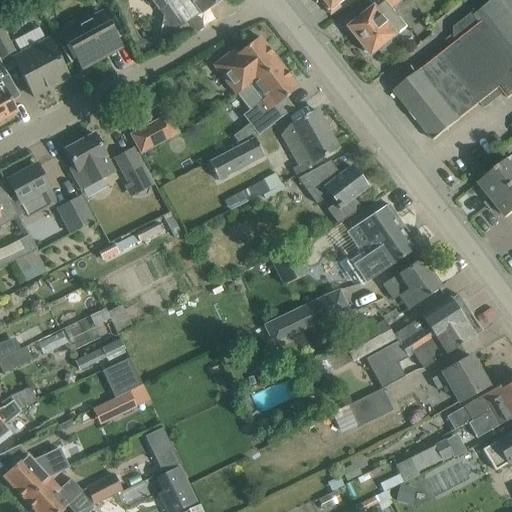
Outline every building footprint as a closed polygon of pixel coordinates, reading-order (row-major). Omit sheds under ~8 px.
[(169,0),(185,23),(219,0),(169,0)] [(323,0),(332,11),(339,5),(344,0),(323,0)] [(402,0),(368,0),(375,8),(349,28),(372,56),(407,28),(392,9),(395,7),(398,11),(405,6),(401,1),(402,0)] [(456,41),(393,91),(407,109),(408,108),(432,137),(431,138),(433,141),(459,120),(458,120),(480,103),(485,108),(503,94),(507,99),(511,95),(511,0),(492,0),(475,14),(473,12),(453,27),(453,37),(456,41)] [(63,35),(68,46),(61,50),(69,64),(76,61),(81,68),(98,59),(97,57),(117,47),(118,48),(119,47),(101,15),(63,35)] [(0,59),(14,52),(2,29),(0,29),(0,59)] [(238,94),(278,63),(258,38),(237,54),(234,50),(222,59),(224,61),(215,67),(236,94),(237,93),(238,94)] [(68,80),(59,62),(47,39),(11,58),(24,81),(33,98),(68,80)] [(0,121),(16,112),(9,100),(13,97),(4,81),(9,79),(0,63),(0,121)] [(278,63),(238,94),(250,109),(241,117),(257,136),(265,130),(281,118),(273,107),(297,88),(278,63)] [(142,108),(124,118),(131,130),(149,121),(142,108)] [(289,126),(279,136),(297,167),(291,170),(296,180),(324,165),(320,159),(337,150),(315,111),(298,121),(289,126)] [(178,135),(167,114),(128,135),(139,155),(178,135)] [(64,150),(74,167),(69,170),(80,189),(113,172),(93,135),(64,150)] [(218,182),(264,158),(254,140),(208,164),(218,182)] [(130,184),(143,177),(129,151),(116,158),(130,184)] [(511,156),(478,183),(506,219),(511,213),(511,156)] [(324,165),(296,180),(309,199),(311,202),(316,198),(318,201),(327,194),(335,203),(347,218),(361,210),(353,199),(367,188),(350,167),(339,175),(333,180),(324,166),(330,163),(330,162),(324,165)] [(47,189),(35,166),(7,181),(15,196),(9,200),(17,216),(24,212),(27,218),(28,218),(25,212),(41,203),(44,209),(55,203),(47,189)] [(80,198),(57,211),(70,234),(93,222),(80,198)] [(9,200),(0,204),(0,227),(18,217),(17,216),(9,200)] [(362,259),(351,266),(363,285),(417,248),(410,238),(407,240),(405,236),(408,235),(400,223),(395,224),(393,221),(396,217),(388,205),(345,234),(362,259)] [(156,223),(134,234),(139,243),(160,232),(156,223)] [(24,256),(34,251),(27,236),(17,241),(24,256)] [(97,253),(101,261),(117,253),(113,245),(97,253)] [(306,274),(294,248),(269,260),(281,286),(306,274)] [(420,259),(404,270),(381,286),(391,301),(397,297),(407,311),(441,287),(420,259)] [(323,296),(262,325),(272,345),(349,309),(339,290),(323,296)] [(449,299),(420,317),(394,334),(398,341),(365,360),(381,389),(404,377),(397,364),(411,356),(422,370),(444,354),(445,356),(474,337),(473,335),(476,328),(456,297),(450,301),(449,299)] [(121,306),(107,312),(116,331),(130,324),(121,306)] [(104,309),(88,317),(93,327),(109,319),(115,332),(116,331),(107,312),(106,313),(104,309)] [(351,340),(324,354),(307,362),(310,369),(320,364),(327,376),(334,372),(393,339),(383,322),(365,332),(363,329),(349,336),(351,340)] [(79,369),(127,353),(123,342),(75,358),(79,369)] [(25,347),(0,359),(0,369),(2,374),(31,360),(25,347)] [(103,369),(115,398),(93,407),(100,425),(151,404),(132,357),(103,369)] [(470,357),(431,380),(436,390),(446,385),(457,404),(486,387),(470,357)] [(463,407),(448,416),(455,429),(467,423),(468,424),(471,422),(511,398),(511,382),(505,387),(503,384),(486,394),(478,399),(463,407)] [(0,402),(0,405),(1,407),(11,398),(20,409),(36,401),(30,387),(10,396),(0,402)] [(392,411),(382,389),(330,414),(340,434),(355,427),(356,428),(392,411)] [(19,409),(20,409),(11,398),(1,407),(8,418),(19,409)] [(511,398),(468,424),(475,438),(495,428),(511,418),(511,398)] [(160,425),(150,430),(157,446),(168,440),(160,425)] [(484,449),(482,450),(494,471),(507,463),(508,465),(511,462),(511,431),(502,438),(484,449)] [(434,447),(395,466),(403,483),(418,476),(417,473),(441,461),(441,462),(453,457),(444,439),(433,445),(434,447)] [(17,463),(2,477),(24,501),(48,479),(47,478),(67,469),(57,448),(31,461),(26,455),(22,458),(17,463)] [(177,467),(155,478),(171,511),(177,511),(195,503),(177,467)] [(121,489),(114,475),(86,489),(93,503),(121,489)] [(48,479),(24,501),(34,511),(59,511),(66,506),(66,505),(81,492),(70,479),(59,491),(48,479)] [(360,504),(355,506),(357,511),(360,511),(380,503),(381,505),(391,501),(385,491),(360,504)]
